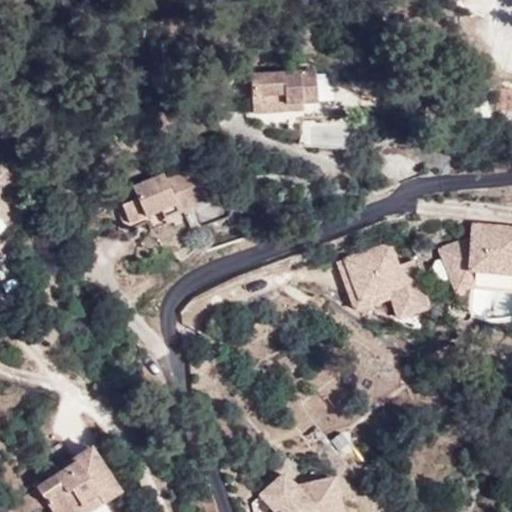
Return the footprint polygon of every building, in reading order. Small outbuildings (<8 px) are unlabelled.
[(283,72),(217,77),(220,116),(269,112),(268,105),(284,104),(283,72)] [(315,74),(316,99),(330,98),(328,73),(315,74)] [(300,121),(301,146),(347,145),(347,120),(300,121)] [(126,177),(88,194),(91,202),(82,206),(91,228),(106,222),(110,235),(142,224),(138,210),(166,200),(154,170),(128,183),(126,177)] [(426,276),(445,269),(495,273),(509,280),(511,275),(511,246),(494,236),(496,226),(445,221),(444,237),(434,238),(415,248),(426,276)] [(377,313),(405,304),(388,259),(372,265),(364,244),(314,260),(321,282),(327,281),(335,300),(369,288),(377,313)] [(450,282),(445,269),(426,276),(432,290),(450,282)] [(372,315),(377,313),(369,288),(335,300),(327,281),(321,282),(330,308),(364,296),(372,315)] [(67,453),(40,470),(42,473),(14,491),(27,511),(55,511),(75,499),(79,505),(94,495),(67,453)] [(339,511),(330,470),(286,481),(284,476),(256,483),(263,511),(339,511)] [(75,499),(61,509),(62,511),(67,511),(79,505),(75,499)]
